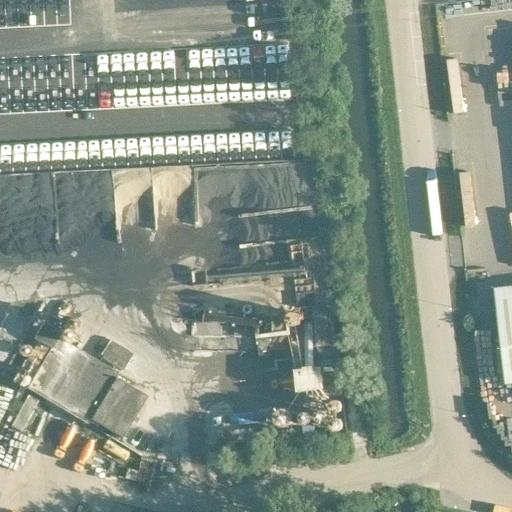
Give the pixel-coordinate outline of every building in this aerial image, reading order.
[(161,232),(153,207),(142,211),(143,213),(125,218),(133,241),(161,232)] [(273,280),(314,275),(311,245),(296,247),(298,263),(271,266),(273,280)] [(511,291),(498,293),(509,390),(511,389),(511,291)] [(481,391),(497,391),(495,316),(479,317),(481,391)] [(50,347),(26,388),(87,424),(88,425),(103,433),(106,428),(123,438),(148,396),(131,386),(133,383),(119,374),(57,337),(60,332),(41,321),(32,338),(50,347)] [(262,362),(295,358),(293,336),(260,340),(262,362)] [(112,341),(105,358),(126,367),(133,350),(112,341)] [(326,392),(326,369),(304,369),(304,392),(326,392)] [(284,440),(294,439),(292,428),(283,430),(284,440)]
